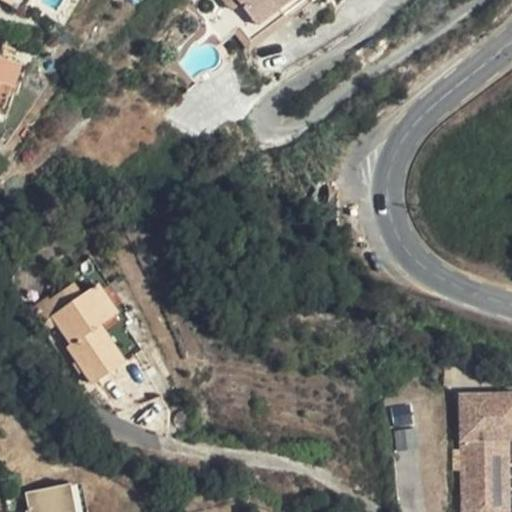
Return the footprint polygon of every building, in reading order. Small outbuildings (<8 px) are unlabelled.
[(0,0),(0,2),(11,8),(15,0),(0,0)] [(262,0),(269,8),(279,0),(239,0),(248,11),(261,0),(262,0)] [(269,8),(262,0),(261,0),(248,11),(255,20),(269,8)] [(279,20),(269,8),(255,20),(231,38),(240,50),(279,20)] [(0,60),(0,92),(2,88),(13,90),(20,65),(0,60)] [(117,315),(100,285),(52,315),(70,345),(67,347),(94,386),(126,363),(102,325),(117,315)] [(491,507),(494,457),(485,457),(486,438),(503,439),(504,429),(511,429),(511,383),(461,381),(457,434),(456,454),(453,505),(491,507)] [(456,454),(457,434),(450,434),(449,454),(456,454)] [(498,511),(503,439),(486,438),(485,457),(494,457),(491,507),(453,505),(452,511),(498,511)] [(88,511),(83,483),(28,493),(31,511),(88,511)]
